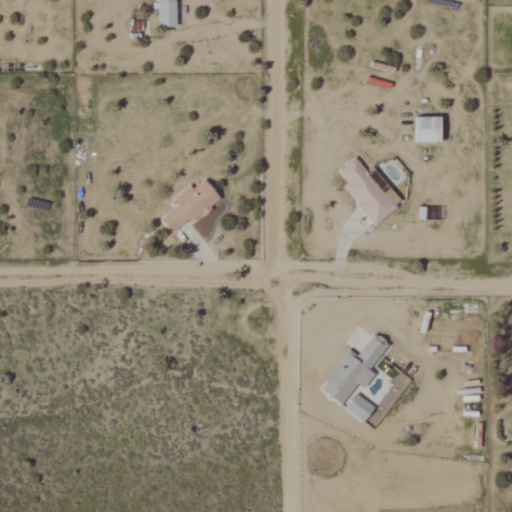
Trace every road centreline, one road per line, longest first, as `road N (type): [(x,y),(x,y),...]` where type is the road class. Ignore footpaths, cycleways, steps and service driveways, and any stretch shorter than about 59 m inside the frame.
road 1 (residential): [(0,277),(511,274)]
road 2 (residential): [(273,276),(274,0)]
road 3 (track): [(287,511),(273,276)]
